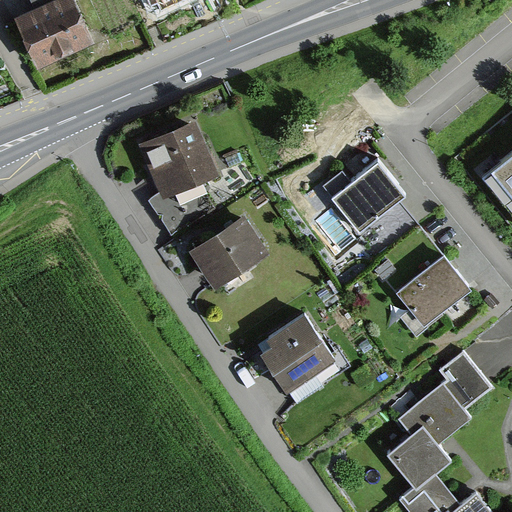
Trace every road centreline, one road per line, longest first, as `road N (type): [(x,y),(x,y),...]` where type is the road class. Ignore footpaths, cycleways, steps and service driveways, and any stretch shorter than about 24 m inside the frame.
road 1 (unclassified): [(60,125),(325,511)]
road 2 (primary): [(360,0),(60,125)]
road 3 (residential): [(511,269),(411,139),(423,110),(511,40)]
